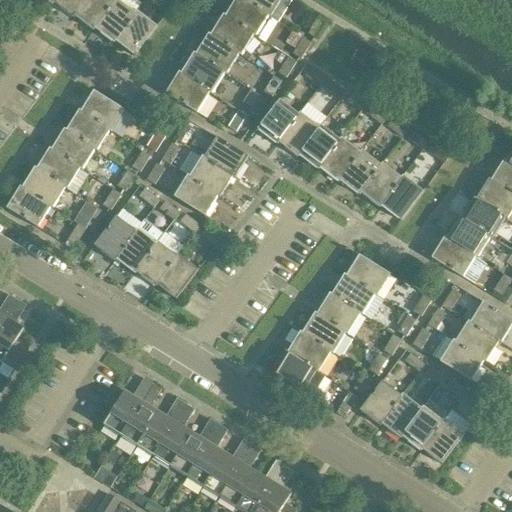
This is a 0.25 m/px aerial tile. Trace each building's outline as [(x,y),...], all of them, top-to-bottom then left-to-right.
[(71,20),(73,18),(86,0),(55,0),(54,3),(55,4),(53,6),(71,20)] [(109,0),(86,0),(73,18),(92,33),(94,31),(113,46),(114,44),(133,58),(156,29),(135,13),(133,15),(114,0),(112,2),(109,0)] [(220,16),(220,17),(254,38),(266,18),(268,19),(268,18),(238,0),(233,0),(223,17),(220,16)] [(238,0),(268,18),(279,0),(238,0)] [(206,36),(205,37),(239,57),(251,37),(253,38),(254,38),(220,17),(208,37),(206,36)] [(306,34),(314,39),(324,24),(316,18),(306,34)] [(291,54),(298,59),(308,44),(292,33),(285,44),(294,49),(291,54)] [(191,55),(191,56),(224,76),(236,56),(238,58),(239,57),(205,37),(194,56),(191,55)] [(278,52),(274,59),(282,64),(286,57),(278,52)] [(176,74),(176,75),(210,95),(221,75),(224,77),(224,76),(191,56),(178,75),(176,74)] [(276,74),(284,79),(294,62),(286,57),(282,64),(276,74)] [(325,82),(310,70),(304,77),(319,89),(325,82)] [(210,95),(176,75),(163,96),(195,116),(207,95),(209,96),(210,95)] [(261,93),(269,98),(279,82),(271,77),(261,93)] [(325,90),(340,102),(346,95),(331,83),(325,90)] [(247,112),(255,117),(264,101),(250,92),(243,103),(250,107),(247,112)] [(79,112),(78,113),(111,132),(124,112),(93,93),(81,113),(79,112)] [(346,103),(360,114),(366,107),(351,96),(346,103)] [(256,132),(276,147),(300,116),(299,116),(297,118),(278,103),(256,132)] [(366,116),(381,127),(386,120),(371,109),(366,116)] [(226,127),(234,132),(244,116),(236,111),(226,127)] [(64,130),(63,131),(97,152),(109,132),(111,133),(111,132),(78,113),(66,132),(64,130)] [(278,146),(297,160),(320,129),(318,131),(300,116),(276,147),(277,148),(278,146)] [(176,143),(184,148),(194,132),(195,133),(199,128),(189,122),(176,143)] [(387,129),(402,140),(407,133),(392,122),(387,129)] [(299,159),(317,172),(341,142),(340,141),(338,143),(320,129),(297,160),(298,161),(299,159)] [(49,150),(82,170),(94,151),(97,153),(97,152),(63,131),(51,151),(49,150)] [(147,148),(154,152),(164,136),(157,132),(147,148)] [(407,141),(422,153),(427,146),(413,134),(411,136),(407,141)] [(202,158),(202,159),(234,181),(247,159),(209,135),(197,155),(202,158)] [(319,171),(337,185),(361,154),(360,153),(359,156),(341,142),(317,172),(318,173),(319,171)] [(161,162),(170,168),(179,152),(171,146),(161,162)] [(429,154),(444,166),(449,159),(434,147),(429,154)] [(501,161),(501,162),(511,169),(511,148),(503,163),(501,161)] [(49,150),(36,169),(36,170),(66,188),(65,189),(77,196),(89,176),(82,171),(82,170),(49,150)] [(132,168),(139,172),(149,156),(142,152),(132,168)] [(340,184),(358,198),(382,167),(381,166),(380,168),(361,154),(337,185),(338,186),(340,184)] [(188,177),(187,178),(219,200),(231,180),(233,181),(234,181),(202,159),(189,178),(188,177)] [(487,181),(511,197),(511,169),(501,162),(489,182),(487,181)] [(146,182),(154,187),(164,171),(156,166),(146,182)] [(361,196),(379,210),(402,180),(401,179),(400,181),(382,167),(358,198),(359,198),(361,196)] [(36,170),(36,169),(34,168),(22,188),(20,187),(7,209),(38,228),(51,208),(53,209),(65,189),(66,188),(36,170)] [(117,187),(125,191),(134,176),(127,171),(117,187)] [(219,200),(187,178),(173,200),(204,219),(217,200),(219,201),(219,200)] [(381,209),(400,224),(428,188),(416,178),(410,185),(402,180),(379,210),(379,211),(381,209)] [(472,200),(472,201),(505,221),(511,210),(511,197),(487,181),(475,201),(472,200)] [(103,206),(110,210),(120,195),(113,191),(103,206)] [(158,202),(144,191),(138,198),(152,210),(158,202)] [(458,219),(457,220),(490,240),(502,221),(505,222),(505,221),(472,201),(460,220),(458,219)] [(158,212),(173,222),(179,214),(165,204),(158,212)] [(88,225),(95,229),(105,214),(98,209),(88,225)] [(179,224),(194,235),(200,227),(185,216),(179,224)] [(93,248),(113,263),(136,231),(134,233),(116,219),(93,248)] [(443,238),(443,239),(476,260),(488,240),(490,241),(490,240),(457,220),(445,239),(443,238)] [(136,231),(113,263),(114,263),(115,261),(133,275),(157,244),(164,235),(145,221),(141,226),(136,231)] [(68,240),(75,245),(85,230),(77,225),(68,240)] [(200,237),(215,249),(221,241),(206,229),(200,237)] [(476,260),(443,239),(430,261),(460,280),(473,259),(476,261),(476,260)] [(136,274),(153,287),(177,257),(176,256),(175,258),(157,244),(133,275),(134,276),(136,274)] [(343,275),(342,276),(377,296),(390,275),(358,256),(345,276),(343,275)] [(177,257),(153,287),(154,288),(156,286),(176,301),(198,272),(197,271),(177,257)] [(328,294),(362,316),(374,296),(376,297),(377,296),(342,276),(331,295),(328,294)] [(492,293),(501,298),(510,282),(502,277),(492,293)] [(442,308),(449,313),(459,297),(451,292),(442,308)] [(314,313),(313,314),(347,335),(359,316),(361,317),(362,316),(328,294),(316,314),(314,313)] [(413,313),(421,317),(430,301),(422,297),(413,313)] [(0,329),(16,303),(7,298),(0,308),(0,329)] [(16,303),(0,329),(0,365),(1,365),(2,363),(13,369),(27,347),(16,340),(22,331),(14,326),(24,309),(16,303)] [(467,323),(466,324),(500,345),(511,324),(511,323),(482,304),(469,324),(467,323)] [(427,328),(435,332),(445,316),(437,311),(427,328)] [(299,331),(298,332),(333,353),(345,335),(346,336),(347,335),(313,314),(301,333),(299,331)] [(407,317),(406,318),(403,314),(398,314),(394,319),(397,324),(402,324),(397,332),(405,337),(415,322),(407,317)] [(452,343),(451,344),(485,364),(497,344),(499,345),(500,345),(466,324),(454,344),(452,343)] [(429,336),(424,333),(422,331),(411,348),(419,353),(429,336)] [(284,351),(283,352),(318,373),(330,353),(332,354),(333,353),(298,332),(286,352),(284,351)] [(383,351),(390,356),(400,340),(393,336),(383,351)] [(485,364),(451,344),(438,365),(470,384),(482,364),(484,365),(485,364)] [(318,373),(283,352),(271,373),(311,398),(324,377),(318,374),(318,373)] [(373,373),(376,375),(385,359),(377,354),(368,370),(373,373)] [(404,364),(419,375),(424,368),(410,357),(404,364)] [(424,377),(439,388),(445,381),(430,370),(424,377)] [(354,389),(361,394),(371,378),(363,373),(354,389)] [(102,427),(120,438),(152,386),(142,380),(131,398),(123,393),(102,427)] [(445,390),(460,401),(466,394),(451,382),(445,390)] [(359,414),(378,429),(402,397),(401,396),(400,398),(382,384),(359,414)] [(120,438),(135,448),(156,414),(149,409),(160,391),(152,386),(120,438)] [(338,410),(347,415),(357,398),(348,393),(338,410)] [(466,402),(482,415),(487,408),(471,396),(466,402)] [(381,427),(400,442),(423,410),(422,409),(420,411),(402,397),(378,429),(379,429),(381,427)] [(135,448),(153,458),(185,407),(175,401),(164,419),(156,414),(135,448)] [(153,458),(169,468),(190,434),(181,429),(192,412),(185,407),(153,458)] [(402,440),(420,454),(443,422),(442,422),(441,424),(423,410),(400,442),(402,440)] [(169,468),(186,479),(217,427),(208,421),(196,439),(190,434),(169,468)] [(443,422),(420,454),(421,455),(423,452),(441,467),(464,438),(443,422)] [(186,479),(202,489),(223,455),(215,450),(226,432),(217,427),(186,479)] [(202,489),(219,499),(251,448),(241,442),(230,460),(223,455),(202,489)] [(219,499),(235,509),(256,476),(248,470),(259,452),(251,448),(219,499)] [(235,509),(239,511),(255,511),(284,468),(275,462),(264,480),(256,476),(235,509)] [(101,468),(94,479),(99,483),(109,489),(110,489),(117,478),(101,468)] [(284,468),(255,511),(292,511),(283,506),(289,496),(281,491),(292,473),(284,468)] [(137,495),(133,503),(143,510),(148,502),(137,495)] [(108,496),(101,507),(110,511),(112,511),(119,502),(108,496)] [(148,502),(143,510),(146,511),(164,511),(158,508),(150,503),(148,502)]
